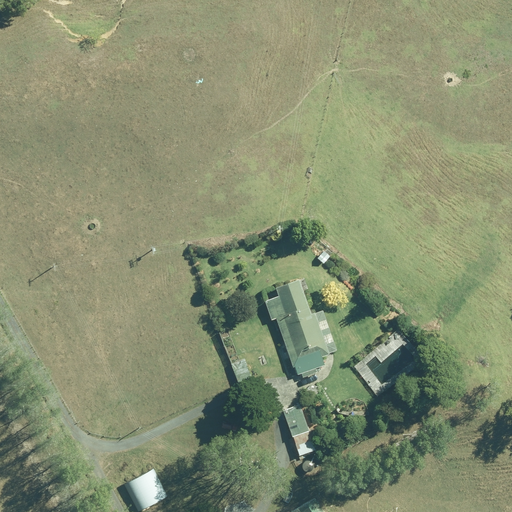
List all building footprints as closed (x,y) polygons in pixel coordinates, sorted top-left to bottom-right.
[(335,255),(326,247),(316,259),(324,266),(335,255)] [(298,279),(275,287),(278,295),(265,300),(272,320),(277,319),(297,375),(301,374),(302,378),(317,373),(315,369),(325,365),(321,356),(326,354),(337,350),(323,309),(311,314),(298,279)] [(245,358),(231,363),(238,383),(252,377),(245,358)] [(299,404),(283,410),(292,437),(309,431),(299,404)] [(153,469),(124,484),(138,511),(167,496),(153,469)] [(324,511),(316,498),(291,511),(324,511)]
